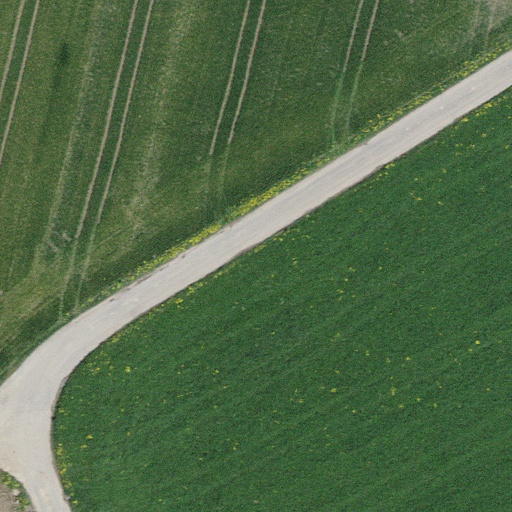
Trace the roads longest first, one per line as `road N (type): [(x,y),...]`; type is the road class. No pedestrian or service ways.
road 1 (unclassified): [(0,402),(127,309),(511,70)]
road 2 (unclassified): [(0,402),(51,511)]
